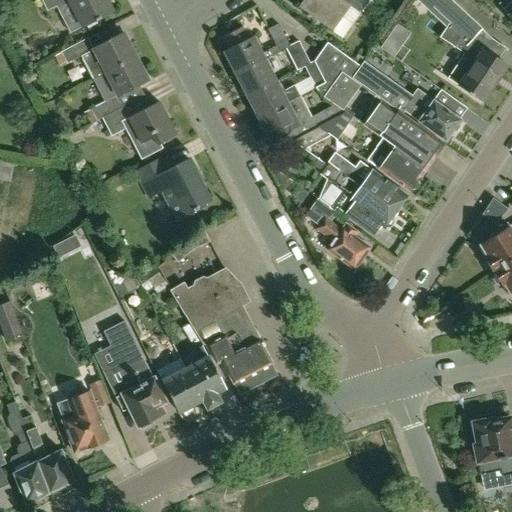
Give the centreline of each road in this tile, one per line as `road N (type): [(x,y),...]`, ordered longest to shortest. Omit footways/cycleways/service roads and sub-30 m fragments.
road 1 (residential): [(369,336),(305,289),(166,28)]
road 2 (residential): [(139,490),(395,381)]
road 3 (residential): [(369,336),(511,127)]
road 4 (residential): [(442,511),(395,381)]
